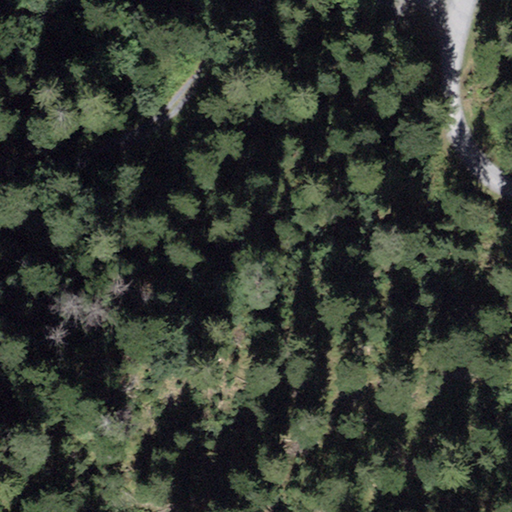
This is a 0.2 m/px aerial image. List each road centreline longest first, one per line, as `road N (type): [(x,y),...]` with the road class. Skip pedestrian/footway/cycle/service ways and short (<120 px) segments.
road 1 (track): [(263,0),(137,141),(0,180)]
road 2 (track): [(217,0),(0,10)]
road 3 (track): [(511,185),(474,160),(447,76),(465,0)]
